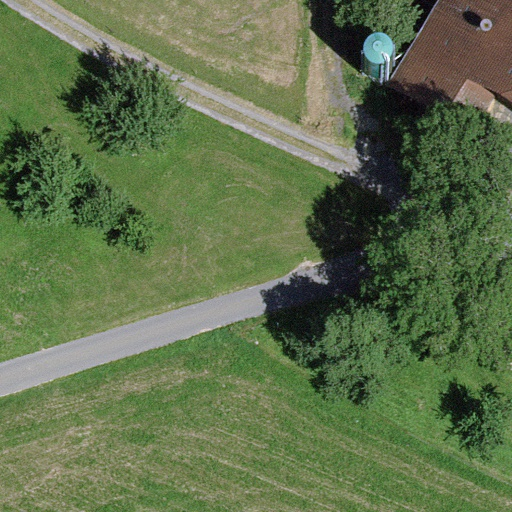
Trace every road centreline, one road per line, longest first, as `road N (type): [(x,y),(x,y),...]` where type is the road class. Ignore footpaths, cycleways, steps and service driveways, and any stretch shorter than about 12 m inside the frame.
road 1 (track): [(16,0),(246,129),(509,234)]
road 2 (unclassified): [(509,234),(366,265),(0,381)]
